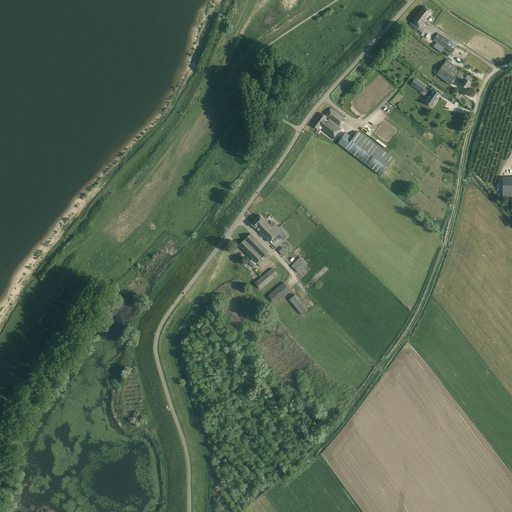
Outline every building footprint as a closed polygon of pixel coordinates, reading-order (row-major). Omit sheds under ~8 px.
[(431,12),(424,6),(410,24),(417,30),(431,12)] [(457,46),(438,33),(433,40),(452,53),(457,46)] [(438,72),(436,75),(440,77),(442,74),(448,79),(452,82),(456,76),(463,82),(465,79),(462,76),(463,75),(459,72),(461,70),(457,67),(447,60),(438,72)] [(463,82),(461,85),(467,89),(471,83),(470,82),(473,79),(467,75),(465,79),(463,82)] [(428,97),(425,101),(432,107),(440,95),(436,92),(437,90),(432,87),(429,92),(425,89),(426,87),(415,79),(411,84),(422,92),(423,91),(427,93),(426,96),(428,97)] [(331,108),(325,116),(329,119),(321,129),(333,139),(341,129),(338,126),(344,118),(331,108)] [(329,119),(325,116),(322,113),(312,125),(317,128),(318,129),(319,128),(321,129),(329,119)] [(394,159),(358,131),(345,148),(381,175),(394,159)] [(346,136),(345,140),(344,140),(344,141),(343,140),(341,146),(345,147),(346,144),(348,145),(350,137),(346,136)] [(511,173),(508,174),(508,177),(503,177),(503,197),(511,196),(511,173)] [(264,219),(260,215),(251,224),(255,228),(256,228),(270,242),(277,236),(280,239),(285,234),(279,227),(275,224),(272,227),(264,219)] [(251,234),(239,245),(252,258),(252,259),(259,265),(261,267),(269,259),(268,258),(271,255),(268,252),(251,234)] [(283,247),(279,251),(283,255),(287,252),(283,247)] [(307,264),(299,257),(291,266),(299,273),(307,264)] [(278,275),(272,268),(255,282),(260,289),(278,275)] [(290,290),(284,282),(268,296),(275,304),(290,290)] [(308,310),(295,295),(289,299),(302,315),(308,310)]
